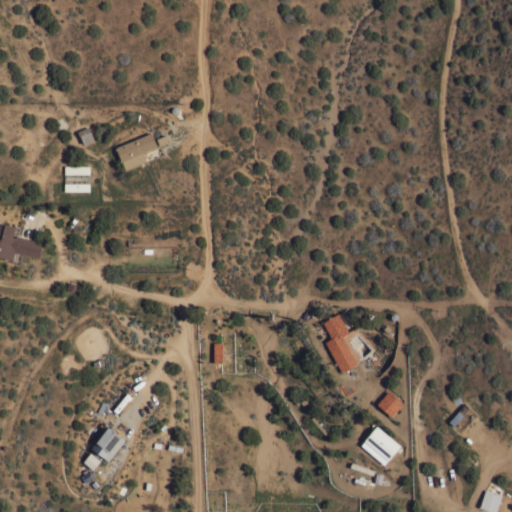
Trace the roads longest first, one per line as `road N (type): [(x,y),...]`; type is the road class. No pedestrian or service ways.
road 1 (residential): [(195,511),(186,315),(206,246),(200,0)]
road 2 (track): [(511,333),(464,272),(451,213),(439,95),(456,0)]
